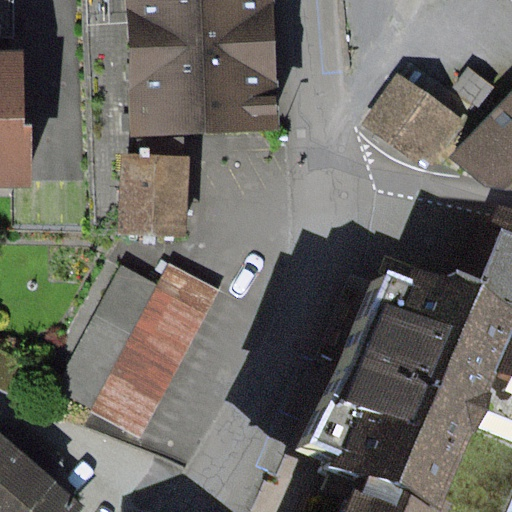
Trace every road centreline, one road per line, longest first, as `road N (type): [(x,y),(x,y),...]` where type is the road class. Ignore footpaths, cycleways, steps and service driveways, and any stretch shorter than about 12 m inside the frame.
road 1 (residential): [(209,511),(278,386),(313,297),(322,176),(310,0)]
road 2 (track): [(412,0),(322,176)]
